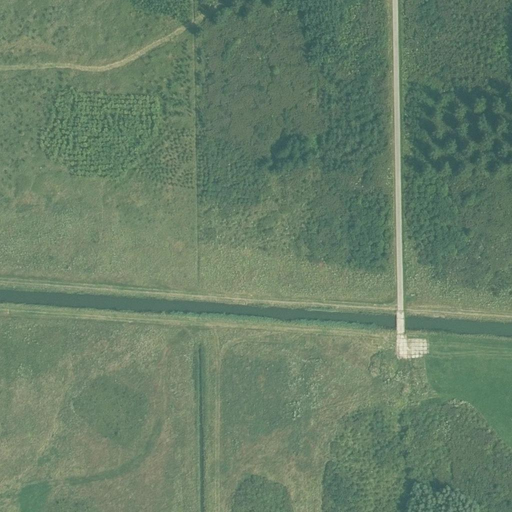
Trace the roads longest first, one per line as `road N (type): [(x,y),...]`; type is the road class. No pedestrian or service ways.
road 1 (track): [(0,307),(511,351)]
road 2 (track): [(0,279),(511,313)]
road 3 (track): [(401,344),(395,0)]
